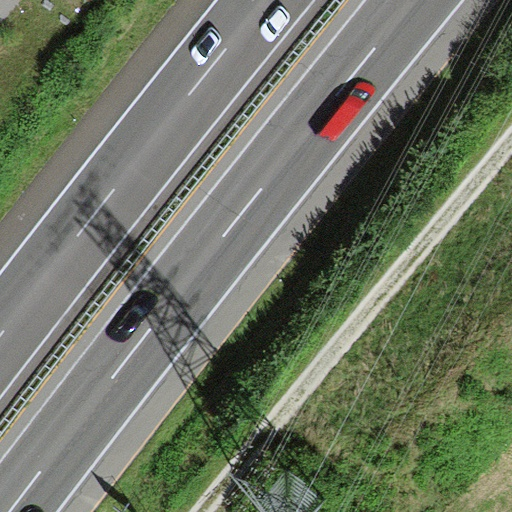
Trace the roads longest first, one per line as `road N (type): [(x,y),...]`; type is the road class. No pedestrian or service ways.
road 1 (motorway): [(10,511),(414,0)]
road 2 (track): [(204,511),(511,141)]
road 3 (motorway): [(266,0),(0,336)]
